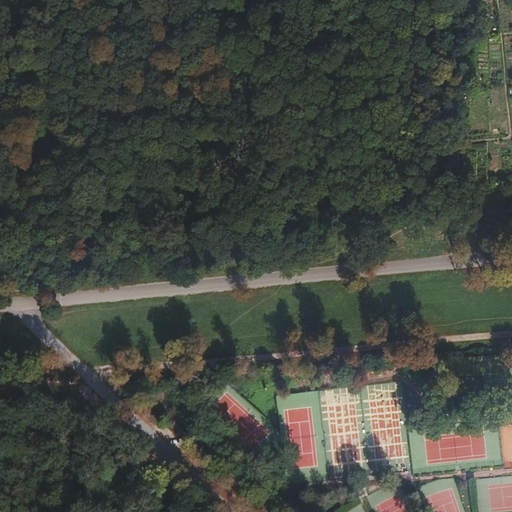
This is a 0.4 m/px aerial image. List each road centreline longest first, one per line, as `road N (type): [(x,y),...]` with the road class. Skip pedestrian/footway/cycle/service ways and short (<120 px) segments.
road 1 (track): [(511,330),(0,384)]
road 2 (unclassified): [(511,255),(15,303)]
road 3 (track): [(56,376),(71,511)]
